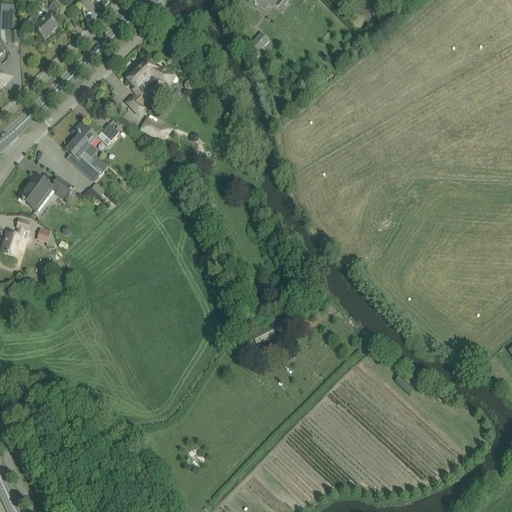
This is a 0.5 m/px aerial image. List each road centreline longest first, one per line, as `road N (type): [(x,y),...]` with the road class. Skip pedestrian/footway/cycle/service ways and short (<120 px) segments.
road 1 (residential): [(25,142),(164,13),(150,0)]
road 2 (tertiary): [(5,137),(78,77),(150,0)]
road 3 (residential): [(122,0),(0,120)]
